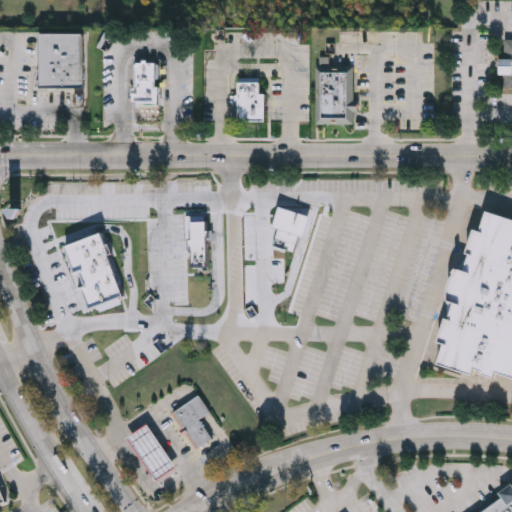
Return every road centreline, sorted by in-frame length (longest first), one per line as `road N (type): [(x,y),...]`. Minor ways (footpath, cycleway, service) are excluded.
road 1 (residential): [(0,155),(511,154)]
road 2 (tertiary): [(194,511),(280,467),(342,449),(425,438),(511,439)]
road 3 (secondary): [(134,511),(67,410)]
road 4 (secondary): [(0,375),(60,479)]
